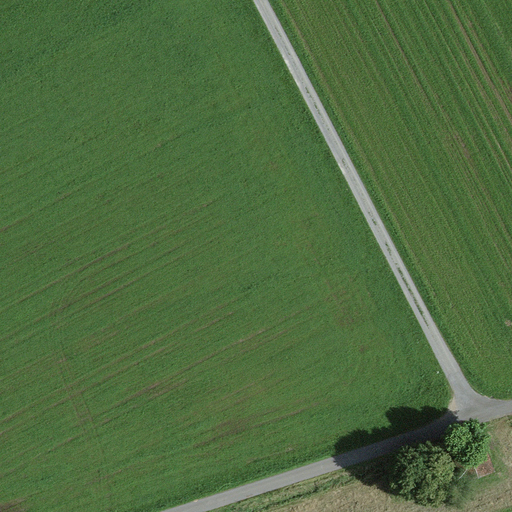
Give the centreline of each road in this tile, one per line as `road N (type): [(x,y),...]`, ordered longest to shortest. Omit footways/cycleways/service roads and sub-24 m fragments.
road 1 (track): [(479,420),(260,0)]
road 2 (track): [(195,511),(511,410)]
